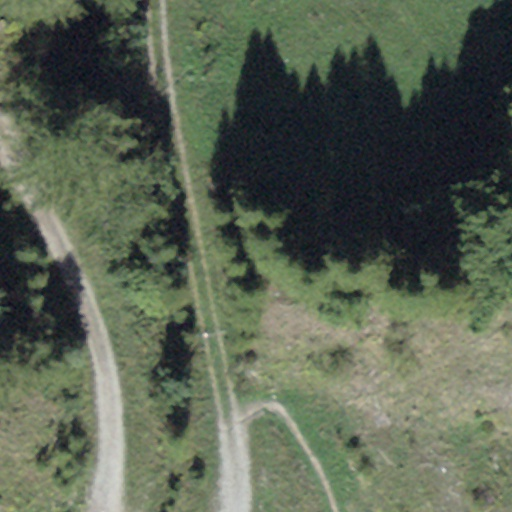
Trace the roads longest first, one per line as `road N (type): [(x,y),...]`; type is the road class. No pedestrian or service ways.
road 1 (track): [(159,0),(189,192),(240,405),(242,486),(234,511)]
road 2 (track): [(114,511),(101,328),(8,153)]
